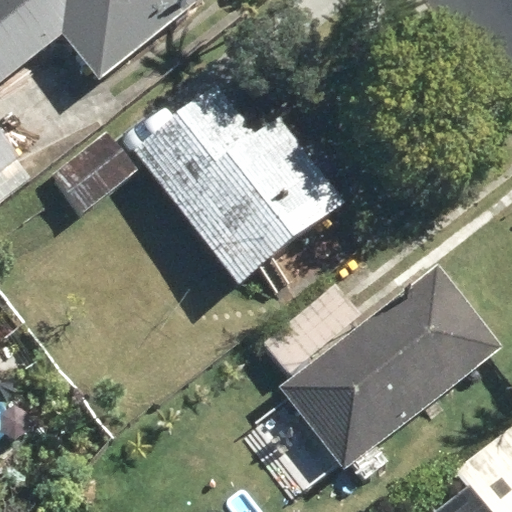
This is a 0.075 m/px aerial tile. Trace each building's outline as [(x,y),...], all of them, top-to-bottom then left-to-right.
[(0,0),(0,96),(62,50),(99,99),(220,8),(213,0),(0,0)] [(134,166),(237,306),(344,225),(278,138),(255,155),(218,104),(134,166)] [(53,184),(84,225),(138,184),(106,142),(53,184)] [(0,212),(30,190),(17,173),(21,170),(0,143),(0,212)] [(278,403),(343,488),(376,463),(383,472),(405,457),(397,446),(503,365),(438,280),(278,403)] [(265,356),(288,386),(361,327),(337,299),(265,356)] [(511,511),(511,439),(455,484),(449,478),(407,510),(408,511),(511,511)]
